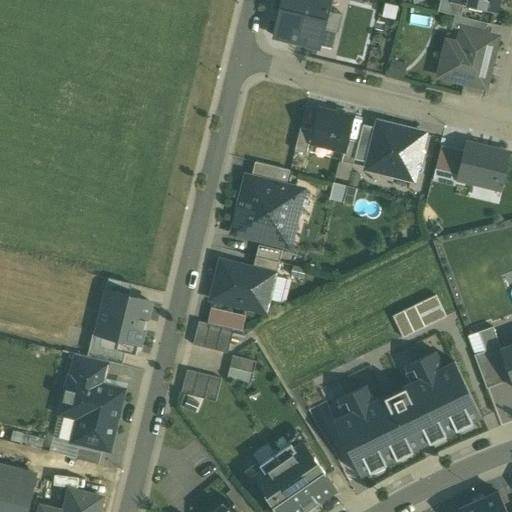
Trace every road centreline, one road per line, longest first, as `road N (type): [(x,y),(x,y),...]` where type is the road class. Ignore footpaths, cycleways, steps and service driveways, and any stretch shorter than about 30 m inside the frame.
road 1 (residential): [(132,511),(238,62)]
road 2 (residential): [(511,130),(238,62)]
road 3 (unknown): [(368,511),(333,405),(398,377)]
road 4 (residential): [(381,511),(511,451)]
